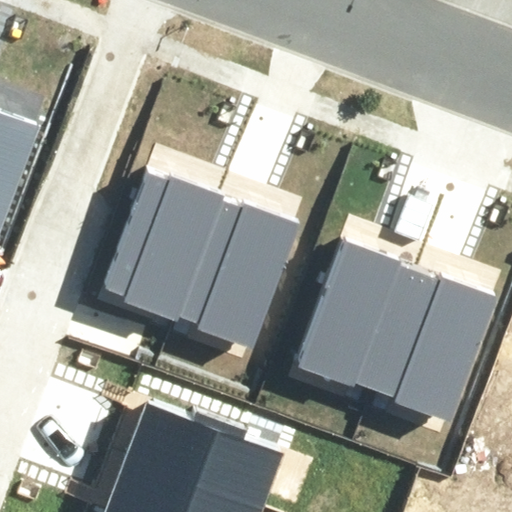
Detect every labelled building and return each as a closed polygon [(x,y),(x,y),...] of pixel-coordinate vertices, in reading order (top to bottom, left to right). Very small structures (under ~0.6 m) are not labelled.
[(0,211),(37,115),(0,100),(0,211)] [(159,165),(108,290),(160,311),(163,304),(182,312),(226,199),(209,194),(212,186),(159,165)] [(197,325),(251,346),(300,219),(247,198),(244,206),(226,199),(182,312),(199,318),(197,325)] [(348,234),(297,358),(349,380),(352,373),(371,380),(415,268),(398,263),(401,255),(348,234)] [(386,393),(440,414),(489,288),(436,267),(433,275),(415,268),(371,380),(388,387),(386,393)] [(147,406),(129,456),(263,506),(281,455),(243,441),(247,431),(197,413),(193,423),(147,406)] [(129,456),(106,511),(260,511),(263,506),(129,456)]
